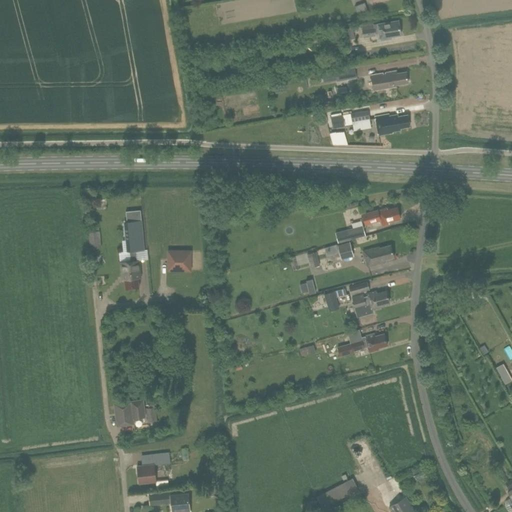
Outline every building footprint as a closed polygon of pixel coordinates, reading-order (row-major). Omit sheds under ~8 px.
[(367,10),(365,2),(355,6),(357,13),(367,10)] [(401,35),(398,20),(362,26),(363,37),(375,35),(375,32),(379,31),(380,40),(389,38),(389,37),(401,35)] [(345,29),(347,40),(355,39),(353,27),(345,29)] [(356,78),(354,67),(323,73),(324,80),(330,79),(330,81),(336,80),(337,81),(356,78)] [(396,73),(396,71),(371,75),(373,90),(388,88),(396,86),(397,85),(409,83),(406,71),(396,73)] [(368,109),(350,113),(352,121),(370,118),(368,111),(368,109)] [(331,116),(333,128),(345,126),(343,114),(331,116)] [(389,116),(388,114),(375,117),(379,135),(390,132),(389,131),(400,129),(400,127),(409,126),(407,115),(398,117),(397,115),(389,116)] [(387,209),(387,208),(387,207),(362,213),(365,224),(381,220),(382,225),(388,223),(388,222),(400,219),(397,207),(387,209)] [(133,221),(134,230),(144,228),(143,220),(133,221)] [(101,247),(98,224),(88,225),(90,248),(101,247)] [(366,236),(363,225),(335,232),(338,243),(366,236)] [(337,245),(341,259),(354,256),(350,242),(337,245)] [(363,250),(367,266),(385,261),(385,260),(394,257),(390,245),(379,248),(378,246),(363,250)] [(168,270),(190,270),(190,251),(168,251),(168,270)] [(307,254),(311,268),(320,265),(316,251),(307,254)] [(299,268),(296,257),(290,259),(293,270),(299,268)] [(124,274),(125,288),(139,287),(138,280),(140,280),(138,260),(120,262),(122,274),(124,274)] [(316,292),(312,278),(306,280),(307,283),(299,284),(302,293),(309,291),(309,294),(316,292)] [(369,290),(367,281),(349,286),(352,295),(369,290)] [(488,299),(482,286),(473,290),(480,303),(488,299)] [(335,291),(336,297),(346,294),(345,288),(335,291)] [(376,291),(367,293),(367,296),(364,297),(363,294),(352,297),(357,316),(372,312),(372,309),(378,307),(378,305),(389,302),(386,290),(377,293),(376,291)] [(334,291),(324,294),(329,311),(340,308),(334,291)] [(361,338),(359,330),(342,334),(343,339),(349,338),(351,344),(338,347),(340,355),(352,352),(352,351),(364,348),(364,347),(367,346),(369,352),(378,349),(378,348),(387,345),(384,333),(375,336),(374,333),(366,336),(361,338)] [(493,346),(505,339),(502,333),(490,340),(493,346)] [(305,357),(319,352),(317,344),(303,348),(305,357)] [(114,403),(117,426),(134,424),(133,419),(145,417),(143,400),(114,403)] [(146,407),(148,421),(157,420),(155,406),(146,407)] [(151,454),(152,464),(154,464),(170,462),(169,452),(151,454)] [(156,481),(154,464),(137,466),(139,483),(156,481)] [(316,497),(321,508),(358,489),(353,478),(316,497)] [(177,494),(177,489),(149,492),(150,501),(150,502),(171,500),(172,511),(180,511),(189,511),(189,510),(188,493),(177,494)] [(390,506),(392,511),(414,511),(406,497),(390,506)]
